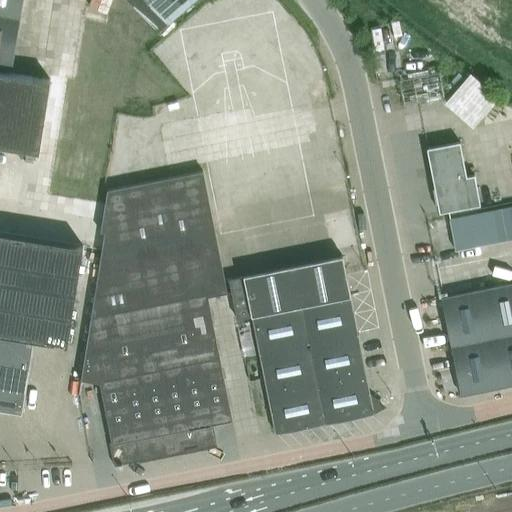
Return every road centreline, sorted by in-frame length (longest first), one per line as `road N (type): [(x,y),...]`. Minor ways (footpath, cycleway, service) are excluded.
road 1 (unclassified): [(422,426),(351,70),(312,0)]
road 2 (unclassified): [(422,426),(18,511)]
road 3 (primary): [(511,435),(244,506)]
road 4 (primary): [(344,511),(511,468)]
